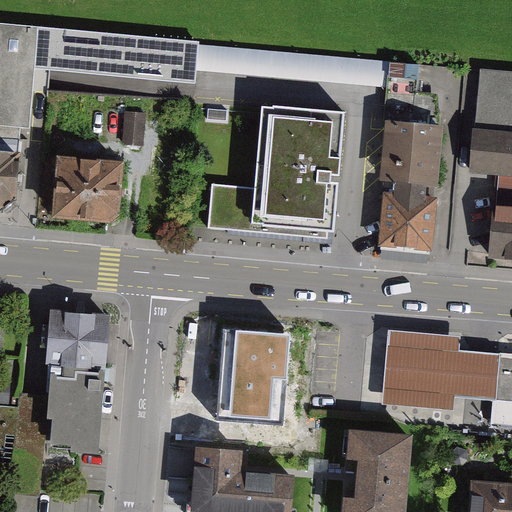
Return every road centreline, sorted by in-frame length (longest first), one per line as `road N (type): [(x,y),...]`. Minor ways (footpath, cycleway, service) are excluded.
road 1 (primary): [(154,271),(511,303)]
road 2 (residential): [(134,511),(154,271)]
road 3 (primary): [(0,258),(154,271)]
